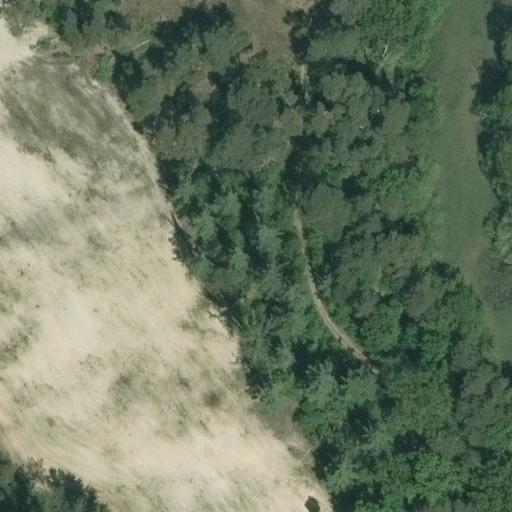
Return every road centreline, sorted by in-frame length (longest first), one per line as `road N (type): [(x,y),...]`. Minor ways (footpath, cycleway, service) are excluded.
road 1 (track): [(417,425),(321,309),(306,246),(305,66),(310,36),(337,0)]
road 2 (track): [(0,240),(204,175),(300,124)]
